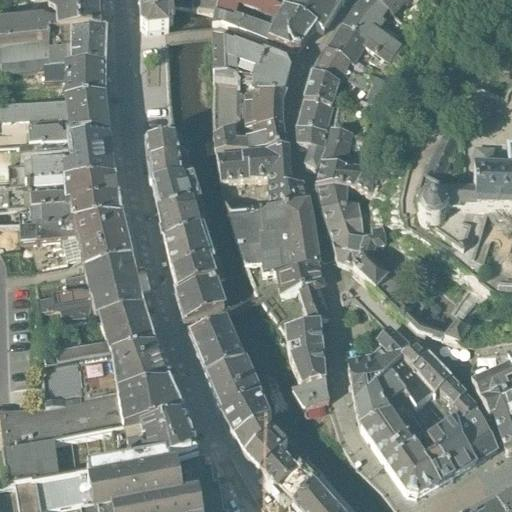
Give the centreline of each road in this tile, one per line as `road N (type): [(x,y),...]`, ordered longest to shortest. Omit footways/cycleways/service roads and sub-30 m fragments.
road 1 (residential): [(359,0),(303,72),(293,162),(326,270),(342,416),(404,511)]
road 2 (residential): [(251,511),(208,440),(147,269),(116,0)]
